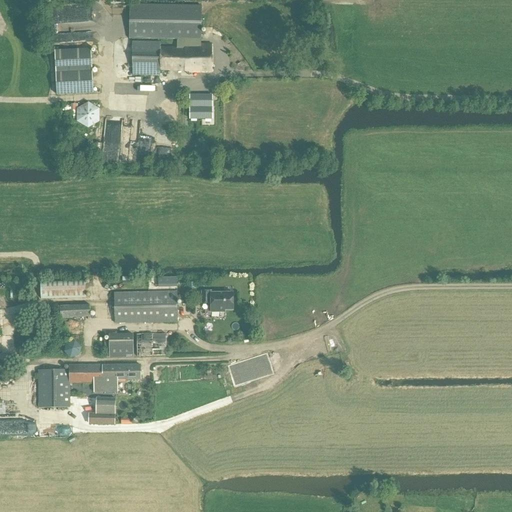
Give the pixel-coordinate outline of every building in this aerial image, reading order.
[(201,40),(201,7),(130,6),(129,39),(177,40),(201,40)] [(212,71),(211,44),(201,44),(201,40),(177,40),(177,49),(160,49),(160,70),(212,71)] [(160,70),(160,49),(160,42),(132,42),(132,48),(133,70),(133,76),(160,77),(160,70)] [(57,96),(93,94),(91,49),(54,51),(57,96)] [(212,95),(189,95),(189,120),(213,120),(212,106),(212,95)] [(77,109),(77,122),(88,128),(100,122),(99,109),(89,103),(77,109)] [(40,298),(86,297),(86,282),(40,283),(40,298)] [(115,323),(177,322),(177,292),(114,293),(115,323)] [(233,310),(233,293),(211,294),(211,292),(202,292),(202,304),(211,304),(211,313),(219,312),(219,310),(233,310)] [(61,319),(91,317),(90,305),(60,307),(61,319)] [(137,357),(167,356),(166,334),(137,335),(137,357)] [(109,357),(134,357),(133,335),(109,335),(109,357)] [(79,356),(82,348),(75,341),(66,343),(64,352),(70,359),(79,356)] [(69,370),(38,371),(38,408),(70,407),(70,383),(102,383),(102,393),(117,392),(117,380),(140,380),(140,366),(140,365),(69,366),(69,370)] [(89,424),(96,424),(115,425),(115,399),(97,398),(96,414),(89,414),(89,424)]
